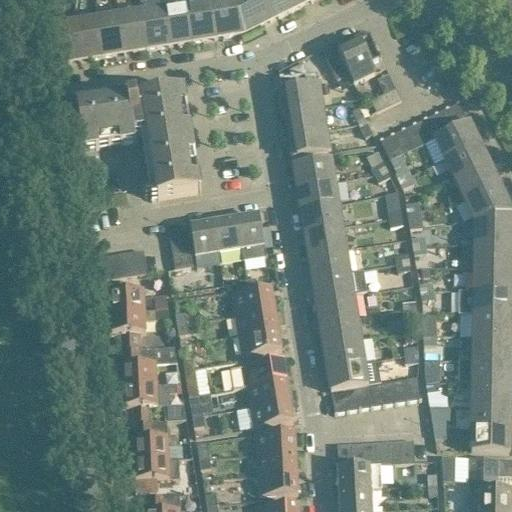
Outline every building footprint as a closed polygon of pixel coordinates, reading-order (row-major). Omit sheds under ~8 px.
[(208,0),(185,0),(187,9),(193,46),(215,43),(208,0)] [(231,0),(208,0),(215,43),(239,39),(232,2),(231,0)] [(271,24),(258,0),(236,0),(233,2),(232,2),(239,39),(248,36),(271,24)] [(291,14),(284,0),(258,0),(271,24),(291,14)] [(312,4),(309,0),(284,0),(291,14),(312,4)] [(170,50),(164,13),(162,2),(140,6),(142,16),(148,53),(170,50)] [(193,46),(187,9),(164,13),(170,50),(193,46)] [(148,53),(142,16),(119,20),(125,57),(148,53)] [(125,57),(119,20),(96,24),(102,61),(125,57)] [(102,61),(96,24),(74,27),(80,64),(102,61)] [(80,64),(74,27),(51,31),(57,68),(80,64)] [(371,68),(381,63),(370,39),(337,55),(349,80),(354,89),(376,78),(371,68)] [(349,80),(337,55),(325,61),(337,86),(349,80)] [(290,81),(280,83),(285,118),(322,111),(318,88),(317,77),(305,79),(304,67),(289,74),(290,81)] [(183,94),(157,99),(155,88),(156,88),(156,87),(126,92),(126,94),(127,93),(128,97),(75,105),(75,107),(76,106),(84,154),(83,154),(83,155),(142,145),(152,205),(153,205),(153,204),(199,196),(199,197),(201,197),(184,93),(183,93),(183,94)] [(401,104),(395,93),(370,105),(376,116),(401,104)] [(459,106),(446,112),(457,132),(469,126),(459,106)] [(326,134),(322,111),(285,118),(289,140),(326,134)] [(352,115),(359,129),(366,125),(359,112),(352,115)] [(457,132),(446,112),(437,116),(446,137),(457,132)] [(446,137),(437,116),(425,122),(435,142),(446,137)] [(436,143),(435,142),(425,122),(414,127),(425,148),(436,143)] [(373,139),(366,125),(359,129),(366,142),(373,139)] [(457,132),(446,137),(435,142),(436,143),(446,164),(479,148),(469,126),(457,132)] [(425,148),(414,127),(404,132),(414,154),(425,148)] [(414,154),(404,132),(393,137),(403,159),(414,154)] [(329,157),(326,134),(289,140),(292,163),(329,157)] [(403,159),(393,137),(380,143),(390,165),(403,159)] [(489,168),(479,148),(446,164),(455,184),(489,168)] [(334,187),(331,163),(294,169),(298,192),(334,187)] [(386,174),(383,167),(371,173),(375,180),(386,174)] [(498,189),(489,168),(455,184),(465,205),(498,189)] [(407,173),(396,178),(399,186),(411,181),(407,173)] [(378,187),(390,181),(386,174),(375,180),(378,187)] [(414,187),(411,181),(399,186),(403,193),(414,187)] [(338,209),(334,187),(298,192),(301,215),(338,209)] [(511,217),(498,189),(465,205),(476,227),(511,224),(511,217)] [(419,207),(406,209),(407,217),(420,215),(419,207)] [(342,232),(338,209),(301,215),(305,238),(342,232)] [(402,222),(401,214),(388,216),(389,224),(402,222)] [(421,223),(420,215),(407,217),(408,225),(421,223)] [(236,224),(241,253),(243,265),(266,262),(259,220),(236,224)] [(403,230),(402,222),(389,224),(390,231),(403,230)] [(241,253),(236,224),(213,228),(218,257),(241,253)] [(511,250),(511,224),(476,227),(475,250),(511,250)] [(195,257),(172,261),(174,274),(197,270),(198,273),(220,269),(218,257),(213,228),(190,231),(193,245),(195,257)] [(193,245),(190,231),(168,235),(170,248),(193,245)] [(346,254),(342,232),(305,238),(309,260),(346,254)] [(396,237),(393,243),(393,249),(403,247),(401,237),(396,237)] [(423,241),(411,243),(413,251),(425,249),(423,241)] [(195,257),(193,245),(170,248),(172,261),(195,257)] [(426,257),(425,249),(413,251),(414,259),(426,257)] [(511,273),(511,250),(475,250),(475,273),(511,273)] [(144,254),(131,257),(135,280),(148,278),(144,254)] [(349,277),(346,254),(309,260),(312,283),(349,277)] [(135,280),(131,257),(118,259),(121,283),(135,280)] [(121,283),(118,259),(105,261),(109,285),(121,283)] [(409,267),(408,259),(395,261),(396,269),(409,267)] [(109,285),(105,261),(91,263),(95,287),(109,285)] [(410,275),(409,267),(396,269),(398,277),(410,275)] [(511,296),(511,273),(475,273),(474,296),(511,296)] [(363,274),(349,277),(312,283),(316,305),(353,299),(367,297),(363,274)] [(258,283),(246,284),(247,293),(259,291),(258,283)] [(247,293),(246,284),(236,286),(237,295),(247,293)] [(108,297),(109,318),(144,316),(143,296),(129,296),(128,287),(110,288),(110,297),(108,297)] [(431,287),(419,289),(420,297),(433,295),(431,287)] [(232,299),(235,320),(275,314),(271,293),(232,299)] [(434,303),(433,295),(420,297),(422,305),(434,303)] [(460,296),(460,319),(474,319),(511,319),(511,307),(511,296),(474,296),(460,296)] [(357,322),(353,299),(316,305),(320,328),(357,322)] [(416,314),(416,306),(403,307),(403,315),(416,314)] [(278,334),(275,314),(235,320),(239,340),(278,334)] [(416,322),(416,314),(403,315),(403,323),(416,322)] [(156,316),(144,316),(109,318),(109,339),(120,338),(121,355),(141,354),(140,338),(145,337),(145,326),(156,325),(156,316)] [(186,318),(175,320),(177,330),(187,328),(186,318)] [(511,342),(511,319),(474,319),(473,342),(511,342)] [(360,344),(357,322),(320,328),(324,350),(360,344)] [(189,339),(187,328),(177,330),(179,340),(189,339)] [(436,333),(423,334),(423,342),(436,341),(436,333)] [(282,355),(278,334),(239,340),(242,361),(282,355)] [(416,340),(405,340),(405,350),(416,350),(416,340)] [(436,349),(436,341),(423,342),(423,349),(436,349)] [(511,365),(511,342),(473,342),(473,365),(511,365)] [(364,367),(360,344),(324,350),(327,373),(364,367)] [(418,359),(417,351),(405,352),(405,360),(418,359)] [(122,371),(119,371),(120,391),(156,390),(155,369),(177,368),(175,352),(141,354),(121,355),(122,371)] [(418,368),(418,359),(405,360),(405,368),(418,368)] [(193,364),(183,366),(185,376),(195,374),(193,364)] [(459,364),(458,387),(472,387),(510,388),(511,365),(473,365),(459,364)] [(283,365),(244,371),(229,374),(233,395),(247,392),(286,386),(283,365)] [(364,367),(327,373),(331,396),(344,394),(356,392),(368,390),(380,388),(381,388),(377,365),(364,367)] [(199,400),(195,374),(185,376),(189,402),(199,400)] [(437,379),(425,381),(426,389),(439,387),(437,379)] [(421,405),(418,382),(404,384),(408,407),(421,405)] [(408,407),(404,384),(392,386),(395,409),(408,407)] [(290,406),(286,386),(247,392),(251,412),(290,406)] [(395,409),(392,386),(381,388),(380,388),(383,411),(395,409)] [(440,395),(439,387),(426,389),(427,397),(430,412),(442,410),(450,410),(448,394),(440,395)] [(510,411),(510,388),(472,387),(472,410),(510,411)] [(383,411),(380,388),(368,390),(371,413),(383,411)] [(156,390),(120,391),(121,413),(132,412),(133,427),(149,426),(148,411),(169,410),(168,399),(177,398),(176,389),(156,390)] [(371,413),(368,390),(356,392),(360,415),(371,413)] [(360,415),(356,392),(344,394),(348,417),(360,415)] [(348,417),(344,394),(331,396),(335,419),(348,417)] [(210,399),(199,400),(189,402),(190,412),(192,422),(202,420),(213,419),(210,399)] [(293,427),(290,406),(251,412),(254,433),(293,427)] [(450,411),(450,410),(442,410),(430,412),(433,435),(446,433),(444,426),(449,425),(450,411)] [(509,434),(510,411),(472,410),(471,433),(509,434)] [(204,431),(202,420),(192,422),(194,433),(204,431)] [(167,426),(149,426),(133,427),(134,436),(137,435),(138,444),(131,444),(133,465),(169,463),(167,426)] [(447,441),(446,433),(433,435),(435,443),(447,441)] [(509,457),(509,434),(471,433),(471,456),(509,457)] [(295,437),(291,437),(255,439),(256,460),(296,458),(295,437)] [(413,445),(399,446),(401,469),(414,468),(413,445)] [(388,469),(387,446),(375,447),(377,470),(380,470),(388,469)] [(401,469),(399,446),(387,446),(388,469),(401,469)] [(209,463),(207,447),(197,449),(199,464),(209,463)] [(377,470),(375,447),(363,448),(364,470),(368,470),(377,470)] [(352,471),(351,448),(337,449),(338,471),(352,471)] [(364,470),(363,448),(351,448),(352,471),(364,470)] [(297,478),(296,458),(256,460),(257,480),(297,478)] [(454,487),(455,462),(441,462),(443,487),(454,487)] [(497,494),(497,463),(470,462),(469,494),(468,511),(510,511),(511,494),(497,494)] [(169,464),(169,463),(133,465),(134,486),(170,484),(179,483),(178,463),(169,464)] [(211,473),(209,463),(199,464),(201,475),(211,473)] [(380,470),(377,470),(368,470),(364,470),(352,471),(338,471),(340,495),(369,493),(381,492),(380,470)] [(298,499),(297,478),(257,480),(258,501),(298,499)] [(436,490),(436,479),(427,479),(427,490),(436,490)] [(437,500),(436,490),(427,490),(428,500),(437,500)] [(370,511),(369,493),(340,495),(340,511),(370,511)] [(215,499),(205,500),(207,511),(217,509),(215,499)] [(164,508),(164,500),(145,501),(146,509),(164,508)] [(179,511),(179,500),(164,500),(164,508),(146,509),(145,511),(179,511)]
